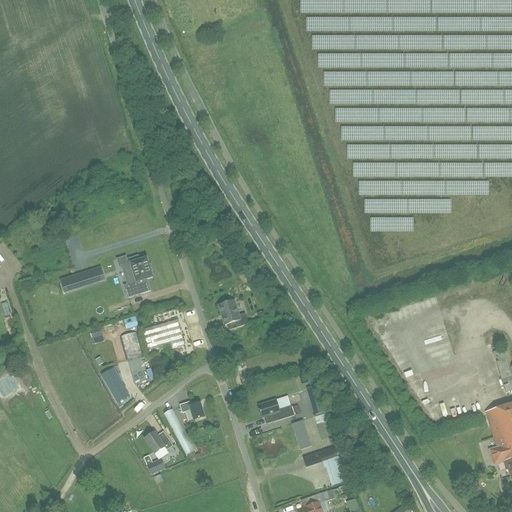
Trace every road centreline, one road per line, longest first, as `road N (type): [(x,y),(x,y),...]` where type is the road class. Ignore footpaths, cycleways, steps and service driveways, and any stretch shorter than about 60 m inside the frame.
road 1 (secondary): [(439,511),(192,128),(134,0)]
road 2 (unclassified): [(100,0),(216,365)]
road 3 (unclassified): [(85,456),(34,356),(17,302)]
road 4 (unclassified): [(85,456),(216,365)]
road 5 (unclassified): [(262,511),(216,365)]
road 6 (unclassified): [(215,136),(152,0)]
